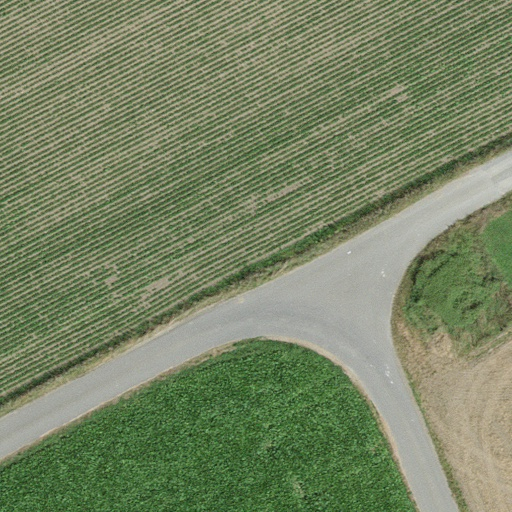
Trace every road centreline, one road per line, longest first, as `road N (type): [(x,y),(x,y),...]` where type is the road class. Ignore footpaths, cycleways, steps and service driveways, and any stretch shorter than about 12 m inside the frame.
road 1 (track): [(0,426),(323,268)]
road 2 (track): [(323,268),(460,511)]
road 3 (track): [(511,161),(323,268)]
